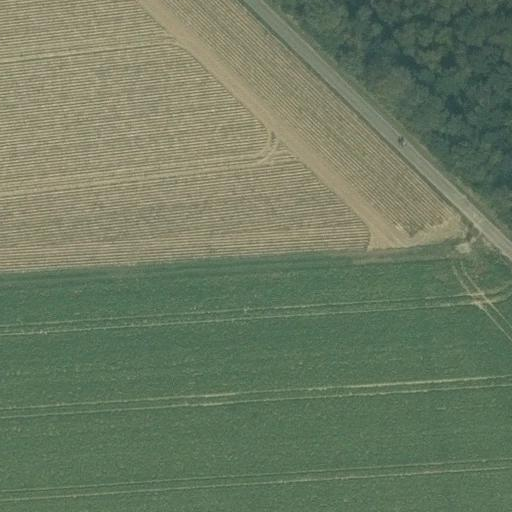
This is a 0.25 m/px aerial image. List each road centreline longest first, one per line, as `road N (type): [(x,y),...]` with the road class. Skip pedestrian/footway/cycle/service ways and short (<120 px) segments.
road 1 (track): [(492,229),(0,267)]
road 2 (unclassified): [(252,0),(511,247)]
